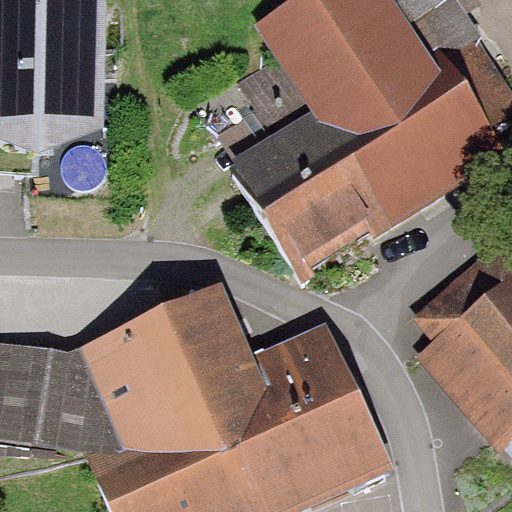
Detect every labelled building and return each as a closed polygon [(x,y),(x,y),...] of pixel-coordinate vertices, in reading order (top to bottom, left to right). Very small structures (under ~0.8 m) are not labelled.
[(102,130),(101,0),(0,0),(0,140),(38,158),(102,130)] [(392,0),(300,0),(256,30),(275,58),(198,109),(235,164),(226,170),(303,286),(315,278),(310,272),(370,233),(376,241),(507,155),(491,130),(443,58),(435,64),(409,25),(392,0)] [(392,0),(409,25),(447,0),(392,0)] [(447,0),(409,25),(435,64),(443,58),(477,35),(479,34),(467,16),(482,6),(478,0),(447,0)] [(443,58),(491,130),(511,117),(511,88),(477,35),(443,58)] [(511,237),(417,322),(438,345),(421,360),(501,450),(511,440),(511,237)] [(109,511),(308,511),(395,474),(323,324),(253,356),(223,288),(83,349),(126,446),(102,457),(88,465),(109,511)] [(0,346),(0,443),(102,457),(126,446),(83,349),(71,356),(0,346)]
